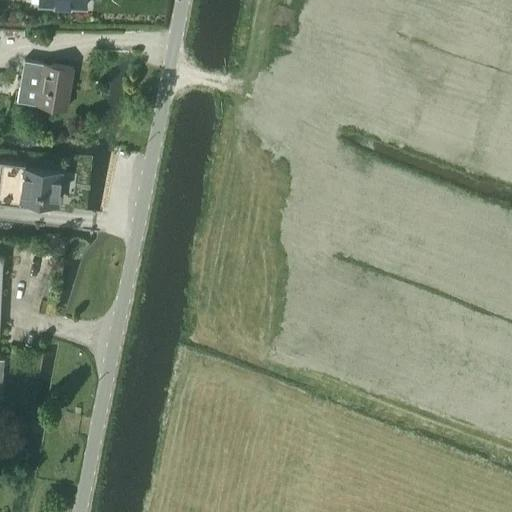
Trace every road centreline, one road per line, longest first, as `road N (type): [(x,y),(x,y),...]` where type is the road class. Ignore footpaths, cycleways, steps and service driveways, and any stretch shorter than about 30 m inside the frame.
road 1 (unclassified): [(79,511),(182,0)]
road 2 (track): [(173,46),(60,41),(0,54)]
